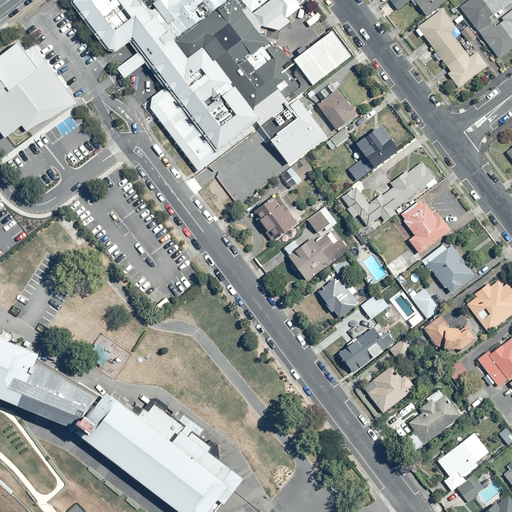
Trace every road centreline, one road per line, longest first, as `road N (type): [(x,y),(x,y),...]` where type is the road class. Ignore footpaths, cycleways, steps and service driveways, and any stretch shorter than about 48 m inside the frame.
road 1 (residential): [(414,511),(146,156),(128,148)]
road 2 (residential): [(450,142),(343,0)]
